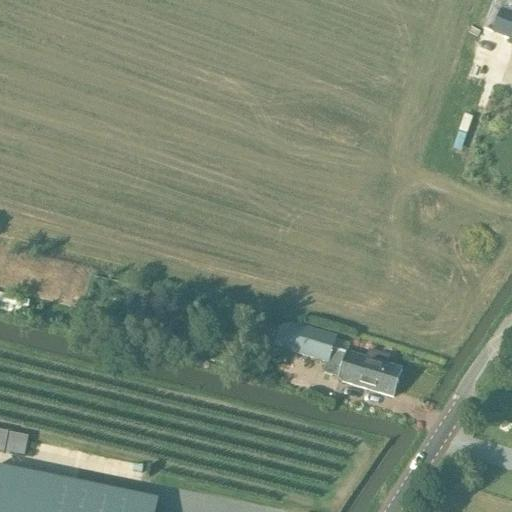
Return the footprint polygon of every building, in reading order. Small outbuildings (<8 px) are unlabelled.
[(384,0),(382,6),(389,9),(392,2),(387,0),(384,0)] [(473,9),(451,0),(429,0),(423,15),(464,31),(473,9)] [(491,33),(511,41),(511,13),(501,9),(491,33)] [(414,37),(455,53),(464,31),(423,15),(414,37)] [(376,20),(373,28),(381,31),(384,23),(376,20)] [(414,37),(405,59),(445,75),(455,53),(414,37)] [(472,90),(457,125),(478,133),(492,99),(472,90)] [(492,99),(478,133),(497,141),(511,107),(492,99)] [(511,106),(511,107),(497,141),(511,147),(511,106)] [(458,161),(455,170),(462,173),(465,164),(458,161)] [(465,164),(462,173),(469,176),(472,167),(465,164)] [(484,172),(481,181),(487,184),(491,175),(484,172)] [(129,288),(122,314),(130,316),(130,318),(151,324),(158,298),(149,295),(150,290),(141,287),(140,290),(129,288)] [(285,325),(269,321),(262,343),(279,347),(278,348),(291,352),(291,353),(327,364),(324,374),(338,378),(337,382),(393,399),(402,370),(387,366),(389,357),(369,351),(366,359),(346,353),(345,355),(333,352),(337,338),(299,327),(299,328),(286,324),(285,325)] [(337,338),(333,352),(345,355),(346,353),(350,341),(337,338)] [(29,438),(0,431),(0,452),(4,454),(4,453),(25,457),(29,438)] [(0,511),(155,511),(157,502),(0,469),(0,511)]
